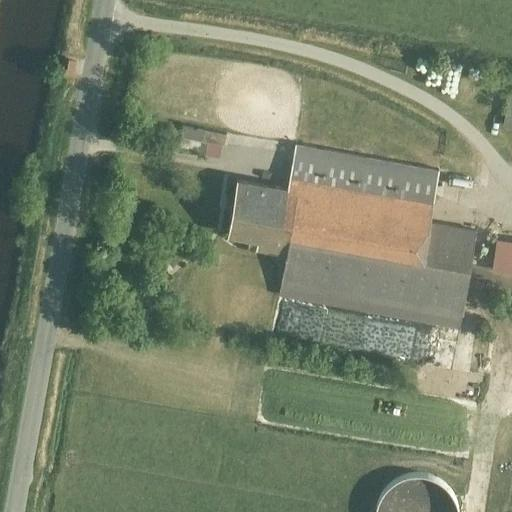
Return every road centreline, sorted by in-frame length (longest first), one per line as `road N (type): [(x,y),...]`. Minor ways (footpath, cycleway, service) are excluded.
road 1 (tertiary): [(14,511),(106,4)]
road 2 (unclassified): [(511,177),(458,117),(381,69),(313,41),(106,4)]
